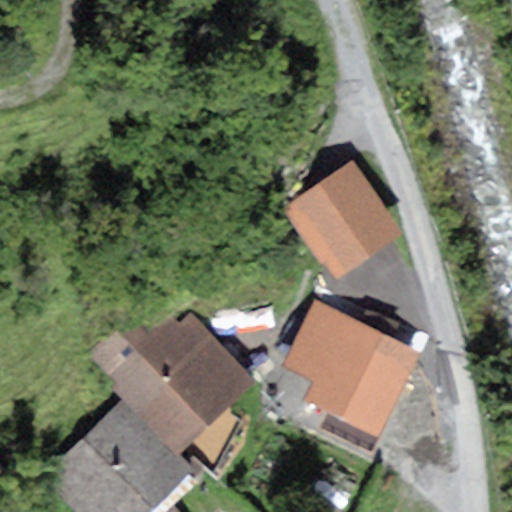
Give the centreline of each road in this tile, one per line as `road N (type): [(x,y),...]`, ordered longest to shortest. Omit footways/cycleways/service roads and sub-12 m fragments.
road 1 (track): [(473,511),(440,308),(336,0)]
road 2 (track): [(71,0),(52,72),(0,100)]
